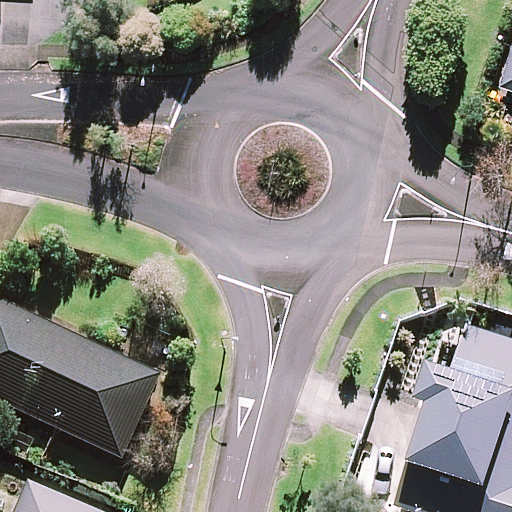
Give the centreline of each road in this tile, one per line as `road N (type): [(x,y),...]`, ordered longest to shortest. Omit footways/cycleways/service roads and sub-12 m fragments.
road 1 (residential): [(237,511),(288,256)]
road 2 (residential): [(0,103),(230,111)]
road 3 (residential): [(214,215),(0,165)]
road 4 (residential): [(366,191),(511,235)]
